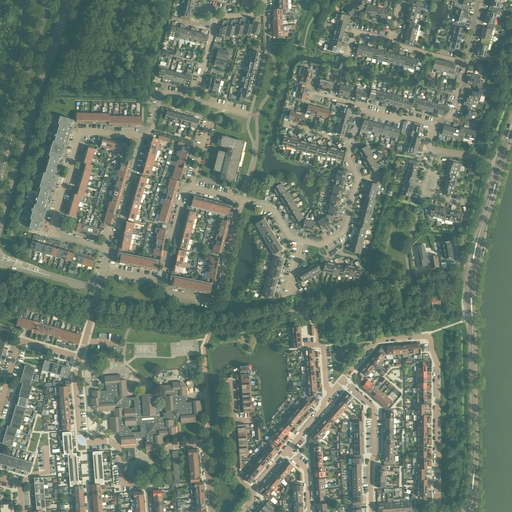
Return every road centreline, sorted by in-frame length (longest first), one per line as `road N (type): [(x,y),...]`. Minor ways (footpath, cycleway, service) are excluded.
road 1 (residential): [(103,268),(106,249),(51,230),(70,162),(79,133),(143,135)]
road 2 (secondary): [(0,225),(66,0)]
road 3 (tertiary): [(470,511),(471,277)]
road 4 (unclassified): [(436,511),(437,365),(430,337),(415,338)]
road 5 (residential): [(147,482),(121,484),(119,450),(80,442),(79,357)]
road 6 (secondary): [(48,0),(0,163)]
road 7 (residential): [(242,201),(217,300),(162,289),(162,280)]
road 8 (residential): [(242,201),(186,189),(162,280)]
road 9 (residential): [(371,511),(374,409),(340,381)]
road 10 (residential): [(300,240),(321,244),(342,232),(354,187),(346,166),(352,142)]
road 11 (residential): [(0,412),(20,341),(79,357)]
